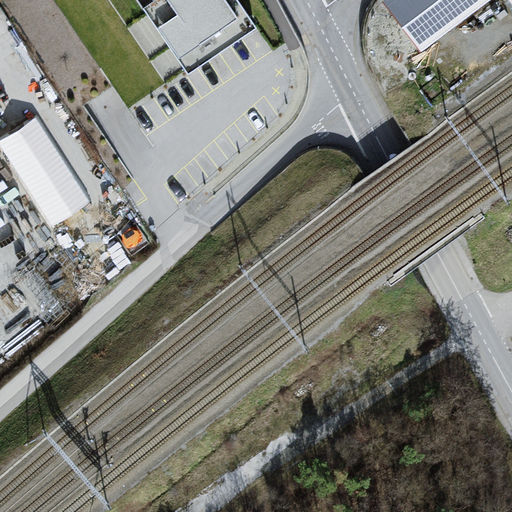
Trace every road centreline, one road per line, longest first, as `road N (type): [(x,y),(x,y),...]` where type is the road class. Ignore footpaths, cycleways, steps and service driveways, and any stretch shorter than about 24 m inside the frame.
road 1 (unclassified): [(0,400),(350,95)]
road 2 (residential): [(350,95),(511,397)]
